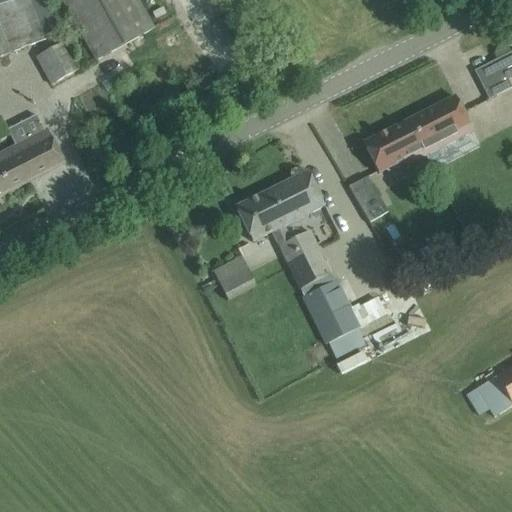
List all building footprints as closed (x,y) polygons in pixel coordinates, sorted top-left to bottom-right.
[(5,0),(0,2),(0,56),(43,39),(56,34),(42,0),(5,0)] [(152,30),(143,13),(135,0),(62,0),(96,61),(152,30)] [(79,71),(69,54),(62,42),(35,57),(51,86),(79,71)] [(511,49),(473,69),(488,99),(511,87),(511,80),(506,69),(511,65),(511,49)] [(364,145),(378,172),(378,174),(399,163),(402,168),(471,133),(454,99),(364,145)] [(0,197),(64,165),(47,131),(0,154),(0,197)] [(273,232),(283,228),(324,207),(307,173),(235,209),(252,243),(273,232)] [(387,213),(379,198),(360,209),(368,224),(387,213)] [(304,289),(319,281),(330,276),(309,233),(290,242),(283,228),(273,232),(302,290),(304,289)] [(257,269),(249,273),(241,258),(212,273),(228,302),(256,286),(253,281),(261,277),(257,269)] [(319,281),(304,289),(308,296),(301,299),(325,346),(328,345),(336,361),(365,347),(357,331),(359,329),(336,282),(322,289),(319,281)] [(511,407),(511,367),(466,396),(478,417),(489,411),(494,419),(511,407)]
